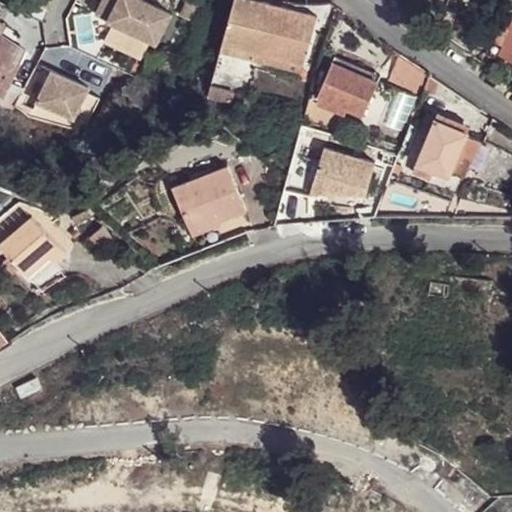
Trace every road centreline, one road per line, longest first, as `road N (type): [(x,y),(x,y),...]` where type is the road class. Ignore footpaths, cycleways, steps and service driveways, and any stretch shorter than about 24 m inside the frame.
road 1 (residential): [(0,377),(95,320),(260,253),(386,232),(511,237)]
road 2 (residential): [(0,453),(239,432),(374,463),(435,511)]
road 3 (residential): [(511,122),(359,0)]
